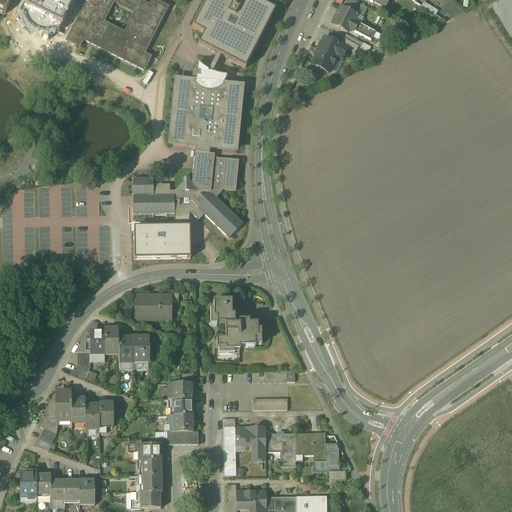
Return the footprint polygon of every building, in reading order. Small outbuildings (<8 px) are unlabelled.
[(0,0),(0,14),(2,16),(5,15),(5,16),(13,0),(82,0),(85,1),(66,42),(80,49),(83,43),(144,73),(152,58),(145,55),(169,8),(153,0),(151,0),(149,5),(138,0),(0,0)] [(253,0),(207,0),(193,28),(204,34),(198,45),(217,55),(221,57),(245,69),(276,11),(253,0)] [(357,16),(340,8),(331,26),(347,35),(349,31),(354,22),(357,16)] [(375,33),(354,22),(349,31),(371,42),(375,33)] [(339,47),(324,39),(311,66),(329,74),(336,59),(342,61),(347,51),(347,50),(340,47),(339,47)] [(358,48),(343,39),(339,47),(340,47),(347,50),(347,51),(354,55),(358,48)] [(208,74),(212,74),(219,61),(221,57),(217,55),(215,59),(208,72),(208,74)] [(227,77),(219,76),(212,74),(208,74),(208,72),(207,72),(206,71),(203,69),(197,65),(196,72),(193,72),(192,79),(196,79),(195,84),(176,82),(170,145),(195,148),(194,155),(209,156),(209,149),(235,152),(241,89),(222,87),(225,82),(227,77)] [(209,156),(194,155),(191,183),(190,185),(186,181),(175,192),(170,192),(170,186),(153,186),(153,180),(132,180),(133,216),(174,216),(174,228),(190,228),(189,215),(192,215),(192,216),(198,222),(204,216),(229,240),(243,225),(216,199),(223,192),(235,193),(239,162),(214,160),(214,156),(209,156)] [(174,228),(135,229),(135,260),(191,259),(190,228),(174,228)] [(179,306),(178,294),(170,295),(170,298),(170,306),(171,306),(179,306)] [(170,298),(136,298),(136,318),(153,318),(153,322),(171,321),(171,306),(170,306),(170,298)] [(249,326),(249,323),(235,323),(234,318),(231,318),(231,304),(213,304),(214,322),(216,322),(216,327),(225,327),(225,341),(216,342),(216,351),(226,351),(226,354),(239,354),(239,350),(255,350),(255,341),(258,341),(258,326),(249,326)] [(113,330),(104,331),(104,332),(104,353),(118,353),(118,340),(118,333),(113,333),(113,330)] [(104,332),(90,333),(90,335),(91,355),(91,356),(104,356),(104,353),(104,332)] [(90,335),(86,335),(81,342),(82,343),(75,355),(77,355),(90,355),(91,355),(90,335)] [(126,342),(126,340),(118,340),(119,362),(133,362),(132,342),(126,342)] [(140,340),(140,342),(132,342),(133,362),(133,363),(148,363),(148,340),(140,340)] [(90,361),(77,361),(77,367),(90,369),(90,361)] [(90,369),(77,367),(75,372),(87,377),(90,369)] [(75,372),(72,371),(70,377),(85,383),(87,377),(75,372)] [(287,373),(252,374),(252,385),(287,384),(287,373)] [(172,402),(191,402),(190,385),(169,386),(169,395),(172,395),(172,402)] [(71,401),(71,394),(57,394),(57,398),(54,398),(43,423),(54,428),(58,420),(71,420),(71,401)] [(85,400),(71,401),(71,420),(71,424),(85,423),(85,407),(85,400)] [(288,412),(287,401),(253,402),(253,413),(288,412)] [(191,418),(191,402),(172,402),(169,402),(170,411),(174,411),(174,418),(190,418),(191,418)] [(113,404),(99,404),(99,407),(99,429),(100,429),(100,426),(106,426),(112,426),(112,429),(113,429),(113,404)] [(99,429),(99,407),(85,407),(85,423),(85,431),(99,431),(99,429)] [(174,418),(170,418),(170,426),(165,426),(165,434),(170,434),(174,434),(180,434),(186,434),(191,434),(191,433),(192,433),(191,426),(190,418),(174,418)] [(235,429),(235,421),(223,421),(223,429),(235,429)] [(54,428),(43,423),(40,428),(44,430),(51,434),(54,428)] [(51,434),(44,430),(42,436),(54,442),(56,436),(51,434)] [(265,431),(235,431),(235,442),(235,445),(253,445),(254,463),(266,463),(265,454),(265,436),(265,431)] [(54,442),(42,436),(40,442),(51,447),(54,442)] [(295,436),(265,436),(265,454),(273,454),(273,452),(282,452),(282,468),(296,468),(296,464),(295,453),(295,436)] [(311,438),(311,436),(295,436),(295,453),(302,453),(302,456),(303,456),(317,455),(317,473),(325,473),(329,469),(338,469),(337,452),(336,452),(336,450),(335,450),(335,447),(325,447),(325,438),(311,438)] [(51,447),(40,442),(37,449),(48,453),(51,447)] [(143,462),(143,455),(138,455),(138,446),(128,446),(128,448),(128,454),(130,455),(134,455),(134,462),(138,462),(143,462)] [(161,446),(138,446),(138,455),(143,455),(143,462),(160,462),(161,462),(161,446)] [(143,462),(138,462),(138,472),(144,472),(144,478),(160,478),(160,462),(143,462)] [(345,473),(328,473),(329,482),(345,482),(345,473)] [(36,478),(36,474),(19,474),(20,501),(36,501),(36,497),(36,478)] [(50,484),(50,478),(36,478),(36,497),(51,496),(50,484)] [(160,494),(160,478),(144,478),(138,478),(139,488),(144,488),(144,494),(160,494)] [(79,483),(65,484),(65,503),(79,503),(79,483)] [(94,483),(79,483),(79,503),(79,508),(94,508),(94,483)] [(65,503),(65,484),(50,484),(51,496),(51,503),(65,503)] [(144,494),(137,494),(137,503),(132,503),(132,511),(160,511),(160,494),(144,494)] [(266,494),(236,494),(236,505),(236,508),(254,508),(253,511),(266,511),(266,500),(266,494)] [(318,501),(312,501),(312,499),(296,499),(296,501),(296,511),(326,511),(326,499),(318,499),(318,501)] [(283,500),(266,500),(266,511),(296,511),(296,501),(283,501),(283,500)]
